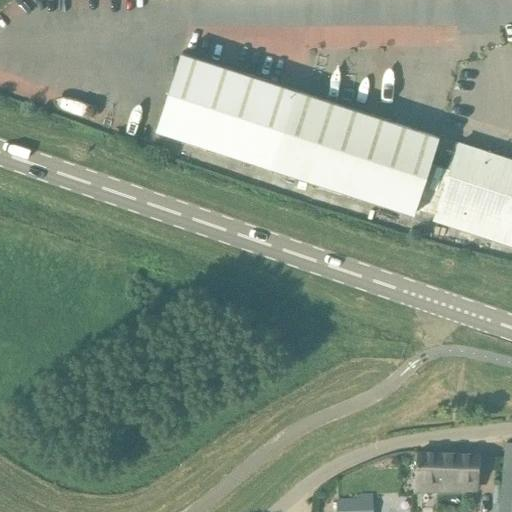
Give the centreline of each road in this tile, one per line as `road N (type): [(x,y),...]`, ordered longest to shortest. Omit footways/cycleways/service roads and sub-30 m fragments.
road 1 (secondary): [(511,331),(0,150)]
road 2 (unclassified): [(511,428),(437,435),(336,461),(270,511)]
